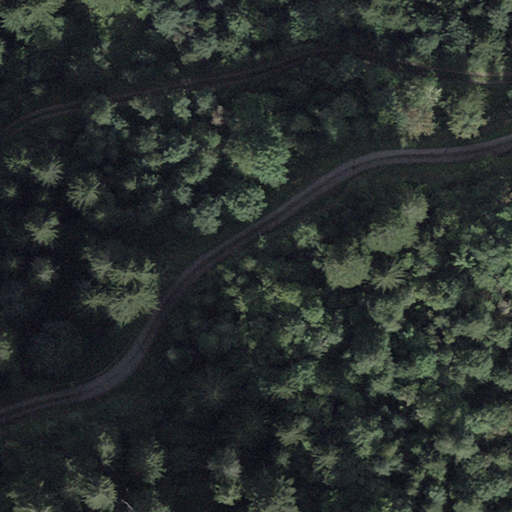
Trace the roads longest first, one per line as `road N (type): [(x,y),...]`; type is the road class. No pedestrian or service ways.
road 1 (track): [(511,143),(364,163),(184,283),(110,379),(0,414)]
road 2 (track): [(0,141),(33,123),(333,55),(511,78)]
